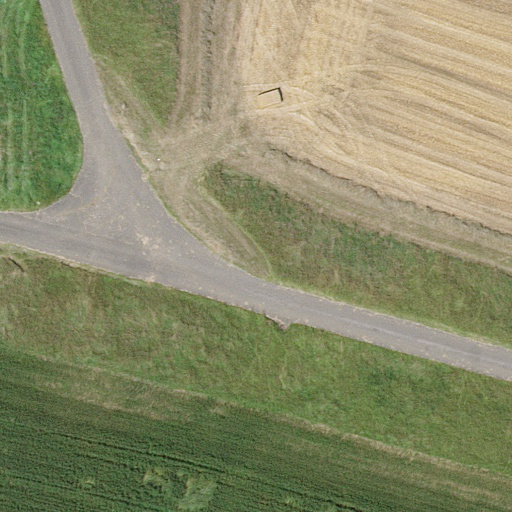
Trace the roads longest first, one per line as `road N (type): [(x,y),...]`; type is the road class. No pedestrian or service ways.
road 1 (unclassified): [(511,369),(143,269)]
road 2 (unclassified): [(59,0),(143,269)]
road 3 (unclassified): [(143,269),(0,231)]
